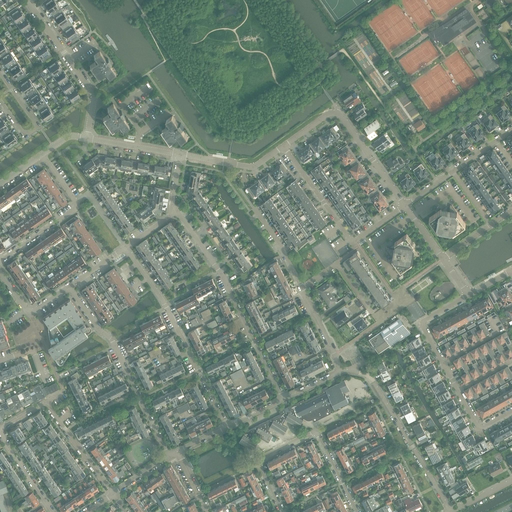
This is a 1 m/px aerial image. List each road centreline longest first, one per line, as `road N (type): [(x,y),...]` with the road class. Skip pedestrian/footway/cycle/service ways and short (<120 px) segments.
road 1 (residential): [(283,398),(219,269),(171,207)]
road 2 (residential): [(357,511),(315,430),(256,459),(282,511)]
road 3 (residential): [(227,427),(126,246)]
road 4 (residential): [(170,455),(112,340),(68,286)]
road 5 (residential): [(451,511),(369,376),(341,370)]
road 6 (residential): [(283,146),(350,239),(405,205)]
road 7 (residential): [(405,205),(341,116),(325,116),(283,146)]
road 8 (residential): [(86,138),(91,90),(27,0)]
road 9 (residential): [(423,320),(479,427),(511,410)]
road 10 (residential): [(0,98),(25,134),(38,124),(0,72)]
